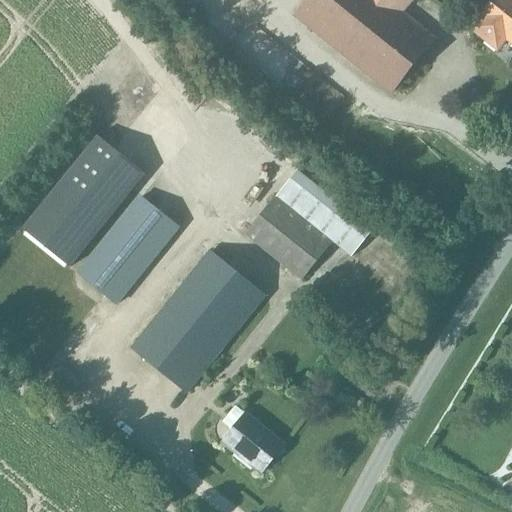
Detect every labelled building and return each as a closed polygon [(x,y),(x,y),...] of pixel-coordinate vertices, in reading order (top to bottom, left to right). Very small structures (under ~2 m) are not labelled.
[(423,26),(442,0),(332,0),(331,2),(335,8),(314,22),(313,24),(322,37),(412,105),(445,83),(436,70),(416,55),(404,38),(423,26)] [(511,44),(511,0),(494,0),(480,19),(484,22),(475,33),(497,51),(506,40),(511,44)] [(145,175),(98,137),(23,230),(69,268),(145,175)] [(352,258),(372,232),(297,172),(277,198),(333,243),(352,258)] [(116,306),(179,228),(142,198),(79,276),(116,306)] [(333,243),(277,198),(246,236),(302,281),(333,243)] [(187,394),(265,297),(210,253),(132,349),(187,394)] [(61,367),(54,377),(73,392),(80,382),(61,367)] [(261,474),(284,445),(246,415),(223,443),(261,474)]
